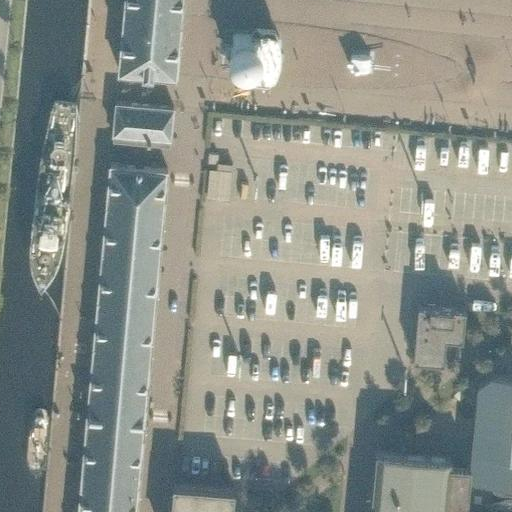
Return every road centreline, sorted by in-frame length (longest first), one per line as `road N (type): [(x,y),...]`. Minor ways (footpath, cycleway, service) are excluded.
road 1 (unclassified): [(110,0),(64,511)]
road 2 (unclassified): [(159,511),(205,0)]
road 3 (unclassified): [(356,511),(385,160)]
road 4 (unknown): [(511,28),(261,0)]
